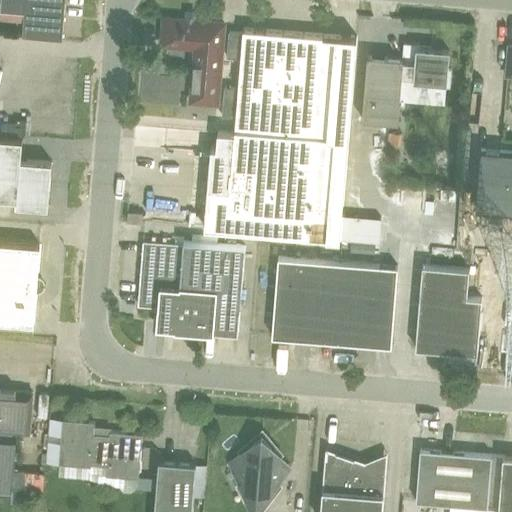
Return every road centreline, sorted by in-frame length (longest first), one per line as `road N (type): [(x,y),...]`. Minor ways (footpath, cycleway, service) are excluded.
road 1 (unclassified): [(511,404),(147,376),(101,355),(92,313),(121,0)]
road 2 (unknown): [(320,511),(328,390)]
